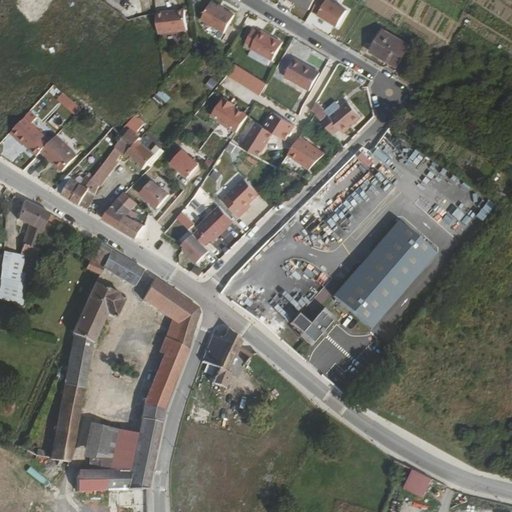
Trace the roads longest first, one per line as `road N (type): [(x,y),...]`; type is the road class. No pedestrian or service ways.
road 1 (residential): [(201,294),(390,108),(384,79),(247,0)]
road 2 (tertiary): [(511,491),(463,479),(401,447),(216,307)]
road 3 (tertiary): [(201,294),(0,170)]
road 4 (unclassified): [(161,511),(183,390),(216,307)]
